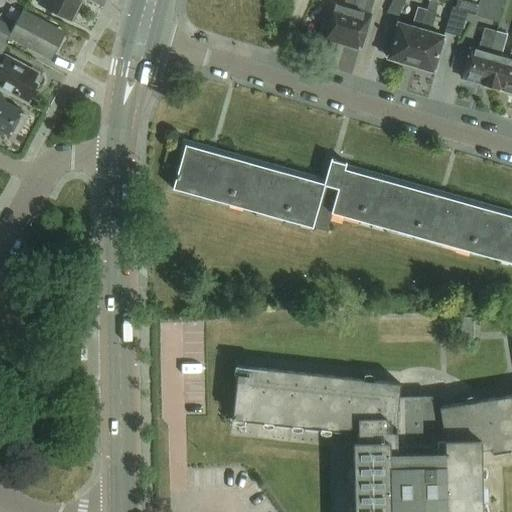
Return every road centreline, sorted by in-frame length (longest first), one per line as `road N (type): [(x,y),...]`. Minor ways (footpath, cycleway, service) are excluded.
road 1 (residential): [(136,39),(511,139)]
road 2 (secondary): [(120,511),(117,147)]
